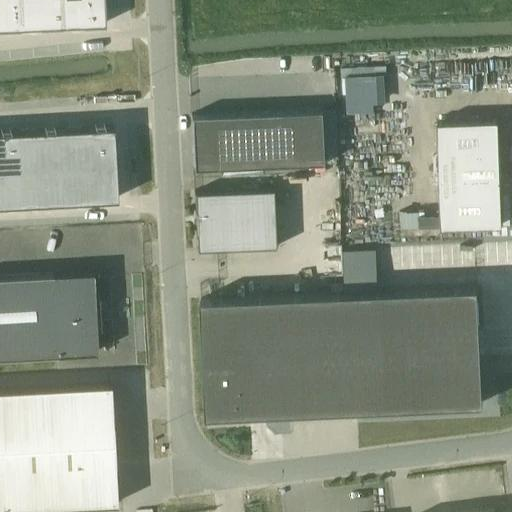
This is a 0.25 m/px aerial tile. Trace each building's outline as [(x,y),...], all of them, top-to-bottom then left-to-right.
[(103,0),(0,0),(0,28),(105,24),(103,0)] [(382,77),(345,79),(347,112),(372,111),(371,101),(383,101),(382,77)] [(324,109),(191,114),(193,168),(326,162),(324,109)] [(437,121),(441,226),(502,224),(498,119),(437,121)] [(112,127),(0,132),(0,204),(116,199),(112,127)] [(194,192),(197,249),(278,246),(276,188),(194,192)] [(0,276),(0,357),(97,352),(93,271),(0,276)] [(478,286),(201,298),(206,415),(483,402),(478,286)] [(0,509),(117,503),(110,383),(0,388),(0,509)]
